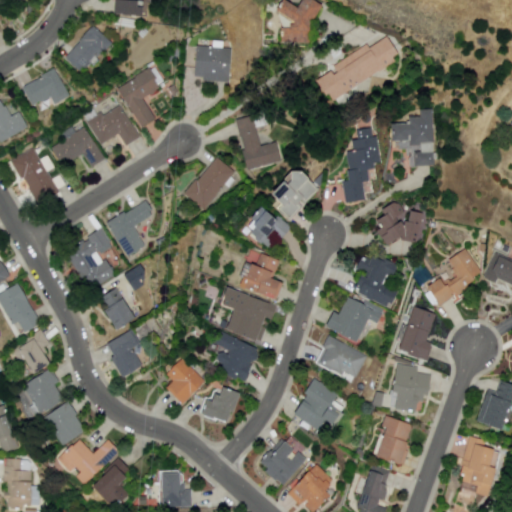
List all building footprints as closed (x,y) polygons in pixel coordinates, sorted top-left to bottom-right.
[(157,0),(157,4),(153,4),(152,18),(140,17),(122,15),(123,0),(157,0)] [(309,0),(316,0),(328,6),(316,28),(315,47),(286,44),(285,29),(299,26),(283,12),(288,1),(304,9),(309,0)] [(85,40),(96,27),(117,45),(110,53),(109,52),(88,76),(70,60),(87,42),(85,40)] [(389,31),(401,47),(403,44),(415,59),(404,68),(398,59),(387,68),(390,71),(370,86),(366,81),(357,88),(359,91),(352,96),(349,93),(339,101),(331,90),(329,92),(318,76),(332,66),(337,73),(342,70),(338,64),(371,40),(373,43),(389,31)] [(228,42),(227,49),(235,50),(234,84),(199,82),(200,47),(217,48),(217,42),(228,42)] [(152,67),(159,78),(157,80),(163,88),(147,100),(159,117),(144,129),(118,93),(152,67)] [(29,88),(59,70),(75,97),(59,106),(55,99),(41,108),(29,88)] [(0,102),(3,101),(7,108),(9,107),(15,118),(23,113),(32,129),(4,145),(0,137),(0,102)] [(122,107),(144,138),(130,147),(121,135),(106,146),(90,124),(105,113),(108,118),(110,116),(122,107)] [(392,123),(412,123),(412,117),(423,116),(423,110),(434,110),(435,153),(439,153),(439,159),(436,159),(436,165),(413,166),(412,153),(409,153),(409,148),(399,148),(398,140),(393,140),(392,123)] [(240,122),(255,117),(264,147),(281,142),(286,162),(277,164),(278,169),(264,173),(262,168),(251,171),(246,153),(248,152),(244,138),(240,122)] [(54,151),(89,128),(110,159),(95,169),(86,155),(66,168),(54,151)] [(361,132),(375,129),(377,138),(380,138),(384,164),(378,165),(379,171),(371,172),(373,183),(367,184),(369,201),(350,204),(347,183),(354,182),(352,172),(354,172),(352,154),(358,153),(356,142),(362,141),(361,132)] [(15,165),(36,151),(61,189),(41,203),(15,165)] [(236,173),(207,211),(187,195),(200,179),(203,180),(219,160),(236,173)] [(317,182),(327,196),(297,217),(294,219),(287,210),(290,208),(281,194),(294,185),(294,184),(301,179),(309,173),(310,173),(317,182)] [(397,199),(408,211),(399,218),(404,224),(405,222),(412,223),(413,213),(424,215),(417,244),(403,242),(403,239),(400,237),(389,245),(379,231),(385,226),(381,220),(387,216),(384,211),(397,199)] [(147,204),(156,218),(137,229),(149,247),(131,258),(110,224),(128,213),(129,215),(147,204)] [(269,210),(274,214),(275,213),(286,223),(288,221),(298,230),(288,242),(281,236),(278,240),(283,245),(277,251),(259,235),(264,229),(263,228),(265,225),(260,221),(269,210)] [(115,245),(100,253),(106,263),(110,260),(120,277),(99,289),(92,277),(86,280),(69,253),(106,230),(115,245)] [(457,295),(447,283),(438,269),(458,255),(467,249),(484,272),(475,278),(477,281),(471,286),(467,288),(457,295)] [(255,253),(279,260),(286,263),(283,271),(282,274),(280,273),(278,281),(289,284),(283,303),(244,290),(248,277),(251,278),(255,266),(251,265),(255,253)] [(511,260),(511,285),(498,278),(495,283),(485,277),(497,253),(511,260)] [(362,257),(371,262),(373,258),(382,262),(384,259),(399,266),(393,279),(392,278),(389,285),(400,290),(393,306),(389,304),(387,309),(352,292),(359,276),(364,278),(366,274),(356,270),(362,257)] [(0,262),(2,265),(5,264),(14,278),(0,286),(0,262)] [(136,290),(129,276),(143,269),(149,282),(136,290)] [(443,281),(446,286),(448,285),(455,295),(441,305),(428,287),(441,278),(443,281)] [(0,299),(22,287),(44,327),(29,335),(23,324),(16,327),(0,299)] [(102,299),(118,288),(139,320),(120,333),(106,311),(109,309),(102,299)] [(254,297),(282,308),(276,322),(271,320),(268,327),(273,329),(267,343),(260,340),(259,343),(233,333),(241,312),(227,307),(234,289),(245,293),(254,297)] [(347,298),(383,316),(379,325),(367,319),(355,345),(331,334),(333,331),(326,328),(334,313),(338,315),(341,310),(344,304),(347,298)] [(440,315),(433,337),(430,336),(427,343),(434,346),(428,365),(410,358),(399,354),(414,306),(440,315)] [(217,318),(232,324),(229,331),(214,325),(217,318)] [(143,345),(135,350),(144,365),(140,367),(141,369),(126,379),(114,360),(117,358),(110,347),(134,331),(143,345)] [(216,344),(223,331),(264,351),(249,383),(222,370),(224,366),(217,363),(223,351),(233,356),(234,353),(216,344)] [(44,332),(54,346),(46,351),(56,366),(40,377),(27,358),(22,361),(16,353),(25,346),(25,345),(44,332)] [(331,337),(369,358),(357,380),(346,374),(344,379),(316,364),(331,337)] [(171,376),(186,361),(209,383),(186,406),(170,390),(177,383),(171,376)] [(398,365),(419,368),(418,373),(431,375),(428,397),(414,395),(414,399),(418,400),(417,412),(395,410),(397,398),(394,398),(398,365)] [(65,385),(59,389),(69,404),(46,419),(29,391),(32,390),(30,387),(56,371),(65,385)] [(293,415),(307,395),(303,393),(314,378),(340,396),(335,402),(345,409),(342,414),(343,415),(335,428),(326,422),(319,432),(293,415)] [(502,383),(511,385),(511,402),(511,406),(507,405),(501,430),(478,424),(486,393),(498,396),(502,383)] [(229,389),(246,395),(239,416),(236,415),(232,425),(207,416),(212,402),(217,404),(220,396),(225,398),(229,389)] [(373,407),(377,393),(385,395),(381,409),(373,407)] [(0,405),(7,403),(12,414),(7,416),(13,433),(17,432),(22,446),(6,452),(1,440),(0,440),(0,405)] [(76,405),(84,417),(80,419),(91,435),(65,452),(55,438),(51,440),(41,426),(74,403),(76,405)] [(417,425),(406,465),(403,465),(377,457),(388,417),(417,425)] [(487,443),(486,448),(494,451),(489,468),(496,470),(491,487),(481,484),(480,488),(462,482),(463,478),(459,477),(471,438),(487,443)] [(293,451),(287,458),(290,462),(298,453),(307,461),(283,487),(259,465),(282,440),(293,451)] [(115,443),(125,455),(88,487),(80,478),(85,474),(81,469),(74,476),(62,462),(86,441),(99,457),(115,443)] [(122,460),(138,476),(126,489),(134,498),(122,509),(120,511),(96,487),(122,460)] [(6,462),(10,461),(26,461),(26,473),(36,473),(37,507),(29,507),(26,511),(18,511),(16,510),(10,510),(11,501),(5,500),(6,462)] [(318,466),(334,483),(326,491),(331,497),(316,511),(310,511),(302,504),(300,506),(289,495),(318,466)] [(386,471),(384,479),(390,481),(385,496),(379,494),(378,500),(390,504),(388,511),(358,511),(371,467),(386,471)] [(168,477),(186,476),(186,485),(189,485),(190,492),(196,492),(196,509),(169,510),(168,477)]
